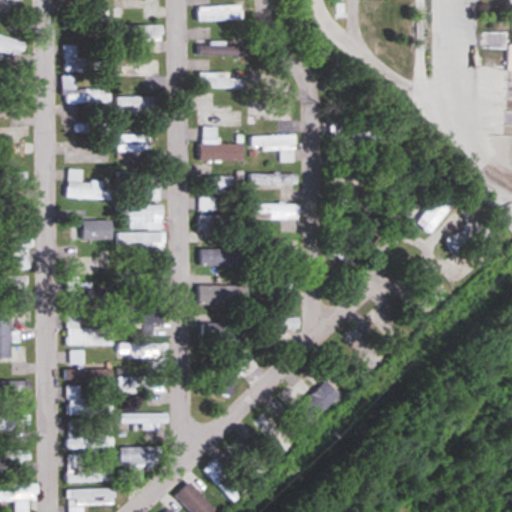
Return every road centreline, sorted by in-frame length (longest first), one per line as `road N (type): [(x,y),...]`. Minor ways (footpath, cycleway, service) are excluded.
road 1 (residential): [(56,511),(41,0)]
road 2 (residential): [(189,464),(186,0)]
road 3 (residential): [(427,244),(324,330),(139,511)]
road 4 (residential): [(324,330),(319,84),(281,46),(273,0)]
